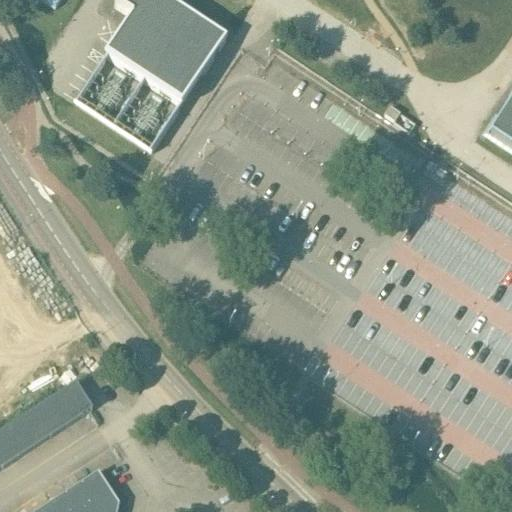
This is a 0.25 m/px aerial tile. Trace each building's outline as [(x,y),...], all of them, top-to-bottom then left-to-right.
[(35,0),(55,13),(62,0),(35,0)] [(140,86),(179,112),(225,43),(158,0),(118,0),(113,8),(132,20),(104,62),(140,86)] [(511,104),(498,126),(495,124),(486,138),(511,154),(511,104)] [(399,118),(389,111),(384,120),(394,126),(399,118)] [(76,386),(0,436),(0,473),(93,412),(76,386)] [(119,511),(120,508),(98,475),(41,511),(119,511)]
